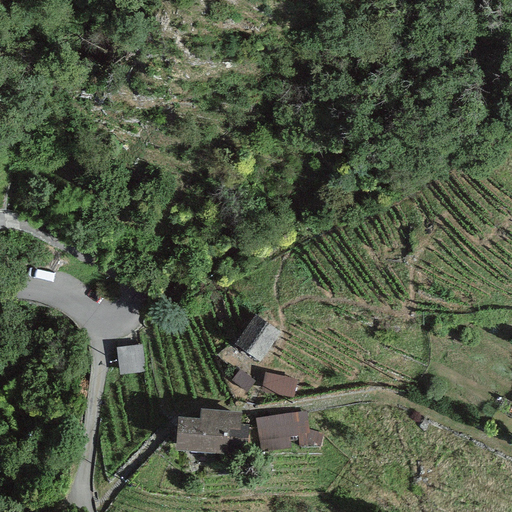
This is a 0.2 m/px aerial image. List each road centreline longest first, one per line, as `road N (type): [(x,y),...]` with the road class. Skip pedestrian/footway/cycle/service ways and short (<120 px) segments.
road 1 (residential): [(0,221),(34,227),(124,278),(130,304),(104,319)]
road 2 (unclassified): [(85,511),(104,319)]
